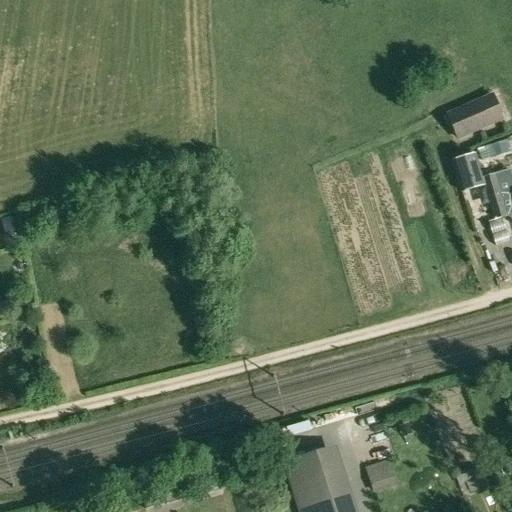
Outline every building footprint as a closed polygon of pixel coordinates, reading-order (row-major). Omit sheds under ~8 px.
[(361,15),(375,9),(371,0),(355,0),(361,15)] [(493,96),(447,115),(457,139),(503,119),(493,96)] [(489,158),(507,153),(511,151),(511,139),(509,140),(508,139),(491,144),(492,147),(486,149),(489,158)] [(473,160),(452,169),(463,196),(484,187),(473,160)] [(482,180),(493,218),(507,214),(509,224),(511,225),(511,190),(500,194),(495,176),(482,180)] [(358,511),(336,445),(281,464),(297,511),(358,511)] [(395,486),(390,470),(368,477),(373,493),(395,486)] [(141,496),(145,509),(183,500),(180,487),(141,496)]
